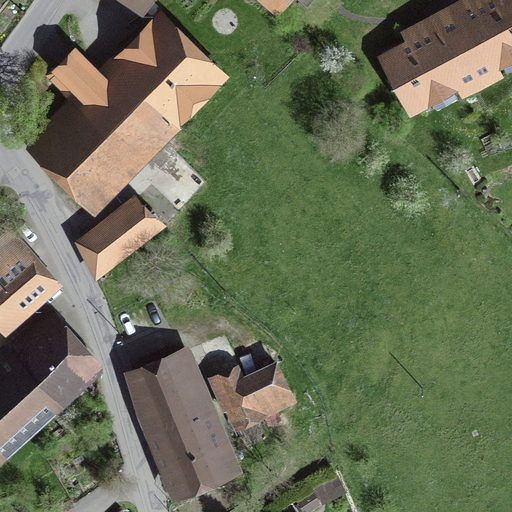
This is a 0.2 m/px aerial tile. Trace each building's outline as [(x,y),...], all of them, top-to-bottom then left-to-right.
[(129,0),(150,15),(161,0),(129,0)] [(268,0),(277,8),(284,0),(268,0)] [(511,0),(482,0),(383,51),(411,106),(511,54),(511,0)] [(87,102),(34,153),(99,220),(248,76),(182,8),(113,75),(89,50),(61,76),(87,102)] [(144,195),(83,244),(104,282),(179,227),(144,195)] [(4,231),(0,234),(0,323),(48,280),(4,231)] [(5,346),(55,400),(95,364),(45,309),(5,346)] [(0,450),(55,400),(5,346),(0,350),(0,450)] [(184,349),(129,372),(178,490),(233,467),(184,349)] [(239,425),(291,400),(274,365),(248,378),(240,361),(214,374),(239,425)] [(308,507),(346,485),(335,464),(296,486),(308,507)]
